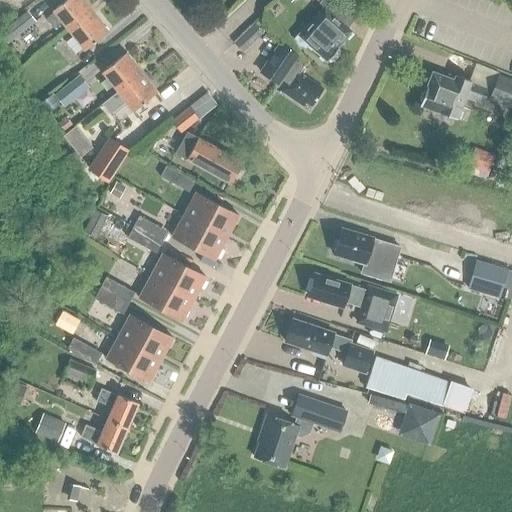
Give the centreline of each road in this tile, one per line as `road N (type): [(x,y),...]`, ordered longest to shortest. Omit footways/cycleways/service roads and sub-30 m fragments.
road 1 (unclassified): [(146,511),(320,164)]
road 2 (unclassified): [(320,164),(267,134),(152,0)]
road 3 (unclassified): [(320,164),(399,0)]
